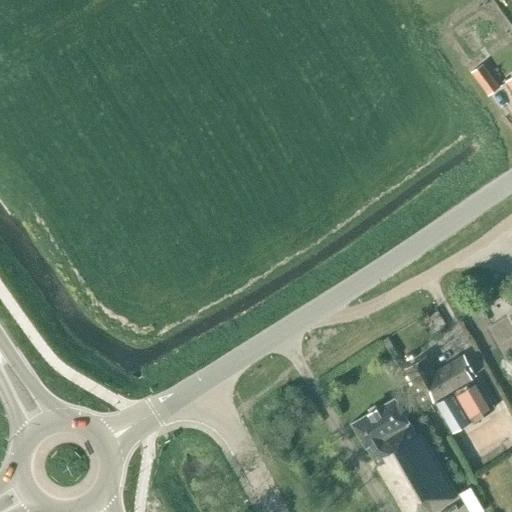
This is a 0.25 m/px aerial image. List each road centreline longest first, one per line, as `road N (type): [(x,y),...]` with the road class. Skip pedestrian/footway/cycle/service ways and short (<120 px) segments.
road 1 (tertiary): [(205,381),(511,180)]
road 2 (residential): [(275,511),(205,381)]
